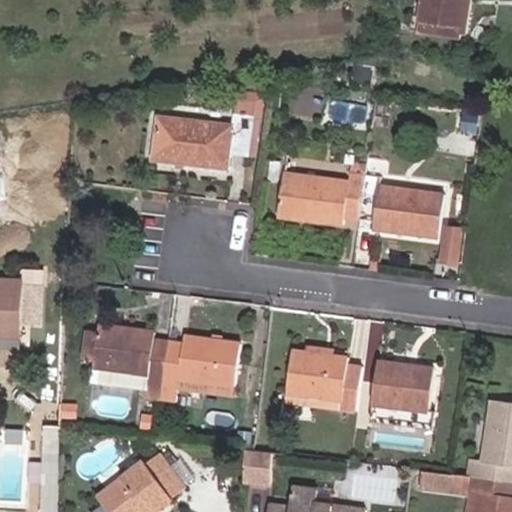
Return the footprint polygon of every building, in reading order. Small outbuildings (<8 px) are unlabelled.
[(465,30),(469,0),(423,0),(420,23),(422,23),(465,30)] [(468,35),(473,0),(469,0),(465,30),(422,23),(421,33),(462,39),(463,35),(468,35)] [(371,85),(372,69),(358,67),(356,83),(371,85)] [(262,119),(265,98),(238,94),(235,115),(254,118),(262,119)] [(476,131),(478,116),(466,114),(464,129),(476,131)] [(250,156),(254,118),(235,115),(234,126),(159,117),(154,161),(229,169),(230,154),(250,156)] [(439,239),(445,194),(380,186),(381,175),(386,176),(388,158),(368,155),(367,166),(360,220),(375,223),(374,230),(439,239)] [(360,220),(367,166),(352,164),(349,181),(285,173),(279,218),(343,227),(344,218),(360,220)] [(458,264),(463,230),(448,228),(444,262),(458,264)] [(0,335),(23,336),(24,282),(0,281),(0,335)] [(164,399),(171,341),(155,339),(156,331),(101,324),(99,334),(88,332),(84,358),(96,360),(93,382),(149,390),(148,397),(164,399)] [(237,388),(242,343),(187,336),(186,344),(171,341),(164,399),(179,402),(181,389),(182,381),(237,388)] [(336,356),(337,351),(308,347),(308,352),(336,356)] [(359,413),(365,367),(350,365),(351,358),(336,356),(308,352),(295,350),(289,395),(345,402),(344,411),(359,413)] [(430,413),(436,368),(379,361),(374,406),(430,413)] [(237,388),(182,381),(181,389),(236,396),(237,388)] [(344,411),(345,402),(289,395),(288,403),(344,411)] [(511,402),(493,400),(485,461),(472,460),(470,477),(511,482),(511,402)] [(57,511),(62,427),(47,427),(42,511),(57,511)] [(245,481),(273,484),(274,452),(247,448),(245,481)] [(157,511),(187,489),(161,454),(148,464),(146,461),(101,496),(112,511),(150,511),(155,509),(157,511)] [(468,493),(470,477),(426,471),(424,487),(468,493)] [(511,511),(511,482),(470,477),(468,493),(471,493),(479,494),(476,511),(511,511)] [(367,511),(368,510),(318,503),(320,490),(294,486),(291,506),(270,504),(269,511),(367,511)] [(476,511),(479,494),(471,493),(468,511),(476,511)]
